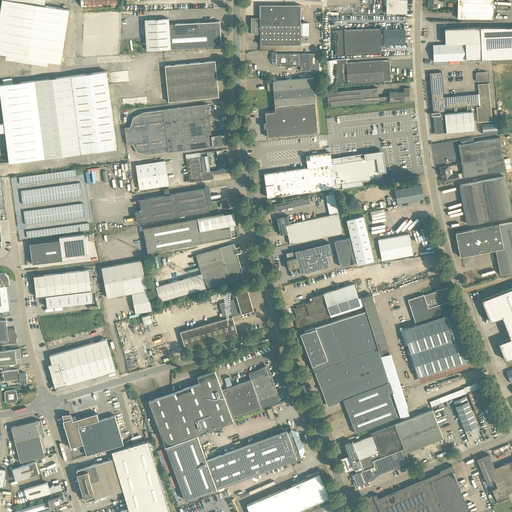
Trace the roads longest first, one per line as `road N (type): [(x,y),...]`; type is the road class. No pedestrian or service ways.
road 1 (residential): [(346,500),(500,439),(509,427),(428,172),(417,0)]
road 2 (tertiary): [(285,332),(243,153),(236,0)]
road 3 (unclassified): [(278,334),(45,403)]
road 4 (tertiary): [(346,500),(285,332)]
road 5 (unclassified): [(45,403),(15,260)]
